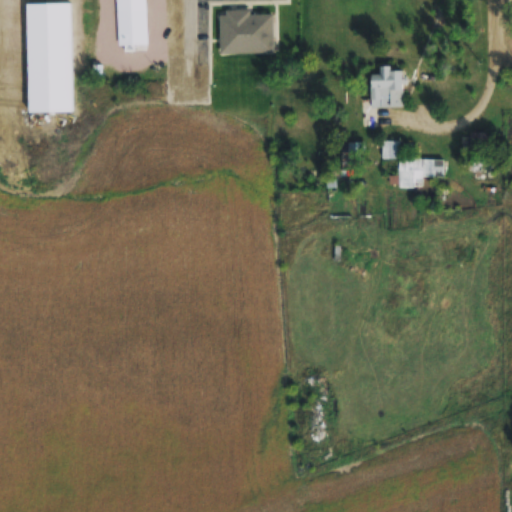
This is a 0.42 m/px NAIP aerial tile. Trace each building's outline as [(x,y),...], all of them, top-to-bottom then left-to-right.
[(39,0),(40,3),(27,3),(27,76),(72,76),(71,0),(39,0)] [(144,45),(144,9),(120,9),(120,45),(144,45)] [(273,13),(250,13),(250,9),(219,10),(220,54),(274,53),(273,13)] [(401,108),(401,69),(390,70),(390,65),(380,65),(380,74),(371,74),(371,99),(378,99),(378,108),(401,108)] [(489,132),(470,132),(470,150),(489,150),(489,132)] [(399,141),(382,140),(382,159),(398,159),(398,190),(421,190),(422,178),(444,178),(444,159),(399,158),(399,141)] [(348,144),(349,151),(359,149),(358,142),(348,144)]
